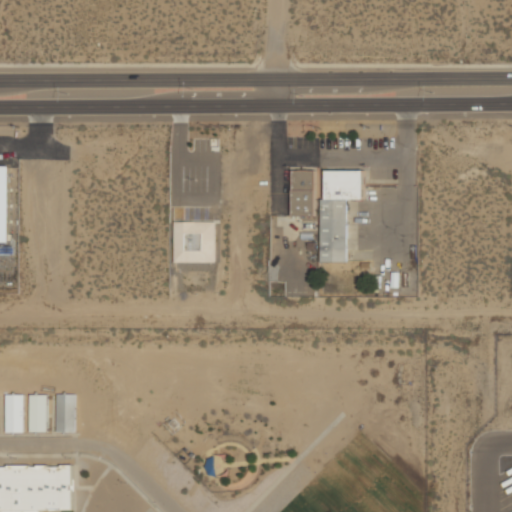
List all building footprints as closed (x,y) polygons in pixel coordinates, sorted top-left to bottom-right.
[(0,242),(11,242),(11,164),(0,164),(0,242)] [(317,214),(317,169),(293,169),(293,214),(317,214)] [(322,196),(321,261),(347,261),(348,199),(365,199),(365,169),(327,169),(327,196),(322,196)] [(175,261),(217,261),(217,221),(175,221),(175,261)] [(25,393),(6,393),(6,431),(25,431),(25,393)] [(31,430),(48,430),(48,393),(31,393),(31,430)] [(57,432),(76,432),(76,393),(57,393),(57,432)] [(43,511),(43,510),(75,510),(75,464),(0,464),(0,511),(43,511)]
